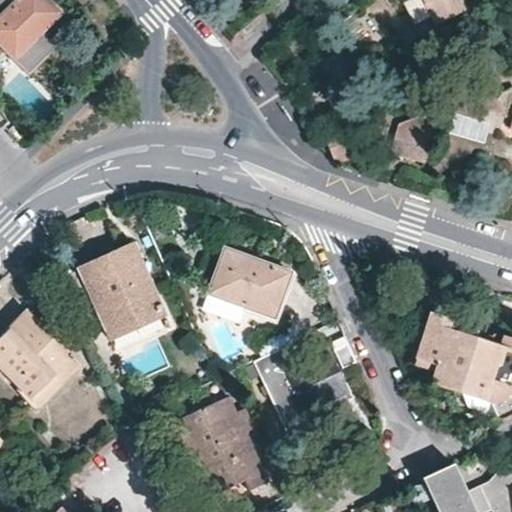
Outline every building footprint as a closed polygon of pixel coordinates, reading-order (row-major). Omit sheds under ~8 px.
[(0,0),(0,45),(13,59),(59,13),(45,0),(0,0)] [(330,0),(339,12),(354,0),(330,0)] [(422,0),(438,27),(469,11),(462,0),(422,0)] [(436,117),(423,113),(399,122),(394,136),(389,153),(423,164),(427,148),(433,128),(436,117)] [(449,133),(485,142),(490,123),(454,114),(449,133)] [(335,162),(364,150),(353,122),(322,134),(335,162)] [(140,325),(166,313),(133,241),(79,265),(111,337),(140,325)] [(275,313),(283,290),(279,287),(286,268),(225,246),(210,293),(246,305),(248,303),(275,313)] [(0,367),(32,400),(49,382),(52,384),(77,359),(26,310),(0,336),(0,367)] [(459,390),(475,337),(450,329),(452,318),(430,311),(416,355),(427,359),(426,363),(436,367),(432,381),(459,390)] [(500,345),(475,337),(459,390),(486,399),(490,384),(499,387),(500,383),(511,385),(511,337),(504,335),(500,345)] [(294,359),(289,355),(282,349),(277,351),(287,371),(299,366),(294,359)] [(329,351),(299,366),(287,371),(277,351),(253,362),(287,433),(294,433),(302,432),(315,426),(321,422),(329,413),(323,401),(346,390),(329,351)] [(495,402),(511,393),(511,385),(500,383),(499,387),(490,384),(486,399),(495,402)] [(203,465),(217,492),(243,480),(248,489),(268,481),(245,431),(235,411),(228,395),(181,417),(203,465)] [(235,411),(245,431),(253,426),(244,407),(235,411)] [(207,496),(217,492),(203,465),(181,417),(172,421),(207,496)] [(467,490),(454,462),(422,477),(437,511),(476,511),(477,511),(467,490)] [(503,482),(511,471),(505,465),(489,481),(467,490),(477,511),(494,505),(500,503),(499,496),(499,493),(500,489),(501,485),(503,482)] [(511,511),(511,471),(503,482),(501,485),(500,489),(499,493),(499,496),(500,503),(494,505),(496,511),(511,511)]
